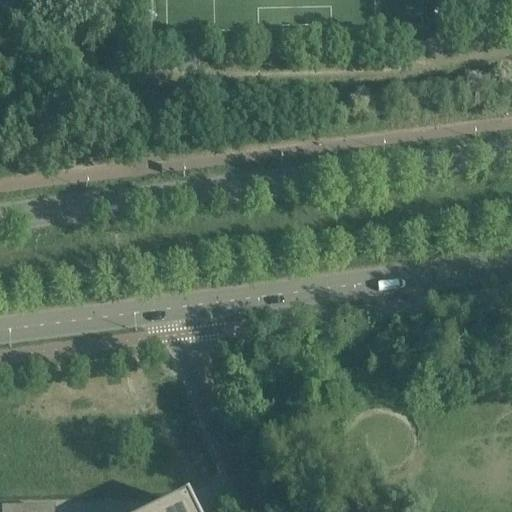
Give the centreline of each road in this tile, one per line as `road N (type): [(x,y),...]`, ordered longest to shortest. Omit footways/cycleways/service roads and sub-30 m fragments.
road 1 (primary): [(511,152),(0,218)]
road 2 (primary): [(184,306),(511,264)]
road 3 (unclassified): [(255,511),(197,384),(184,306)]
road 4 (primary): [(0,329),(184,306)]
